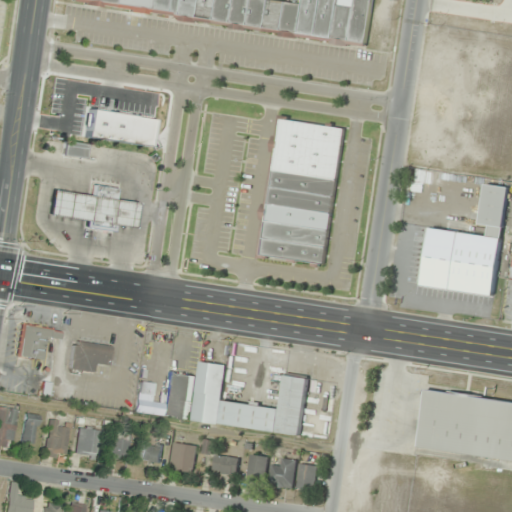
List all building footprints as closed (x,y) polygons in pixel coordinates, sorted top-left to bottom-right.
[(114,0),(75,0),(75,3),(114,8),(114,0)] [(148,0),(147,15),(299,36),(304,4),(276,0),(148,0)] [(372,0),(337,0),(333,43),(367,47),(372,0)] [(345,127),(278,116),(257,255),(323,266),(345,127)] [(62,156),(85,159),(87,145),(64,142),(62,156)] [(494,296),(509,187),(486,183),(480,224),(488,225),(487,235),(430,227),(422,285),(494,296)] [(117,187),(93,184),(91,196),(51,190),(47,217),(134,228),(137,204),(115,200),(117,187)] [(21,325),(17,356),(42,360),(45,336),(57,338),(58,331),(21,325)] [(96,365),(108,367),(111,346),(72,340),(67,370),(95,374),(96,365)] [(134,413),(217,424),(225,364),(200,361),(198,375),(168,371),(163,403),(149,401),(152,383),(138,381),(134,413)] [(300,435),(308,377),(285,374),(280,408),(222,400),(219,424),(300,435)] [(511,460),(511,401),(426,388),(418,446),(511,460)] [(16,407),(0,404),(0,449),(9,451),(16,407)] [(20,443),(33,445),(37,416),(24,414),(20,443)] [(63,460),(70,424),(49,421),(43,456),(63,460)] [(74,456),(95,458),(99,430),(78,427),(74,456)] [(127,439),(109,438),(107,459),(124,461),(127,439)] [(193,473),(197,446),(175,442),(170,469),(193,473)] [(159,464),(161,445),(143,443),(141,462),(159,464)] [(265,480),(268,457),(251,454),(248,478),(265,480)] [(214,474),(238,474),(238,457),(214,456),(214,474)] [(270,486),(293,488),(296,460),(283,458),(282,467),(271,466),(270,486)] [(312,491),(320,469),(305,463),(297,485),(312,491)] [(16,496),(18,491),(12,488),(3,511),(30,511),(34,502),(16,496)] [(83,511),(84,504),(65,502),(63,511),(83,511)] [(58,511),(59,505),(44,503),(42,511),(58,511)]
